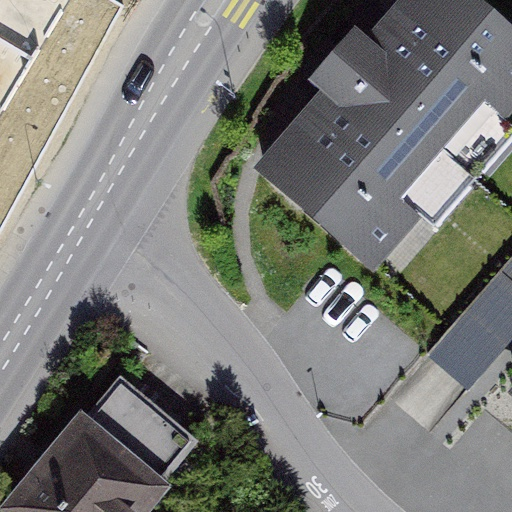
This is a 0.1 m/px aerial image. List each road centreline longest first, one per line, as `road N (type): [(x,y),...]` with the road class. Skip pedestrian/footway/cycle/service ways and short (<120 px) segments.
road 1 (residential): [(358,511),(192,300),(141,253),(85,219)]
road 2 (primary): [(85,219),(225,0)]
road 3 (primary): [(0,359),(85,219)]
